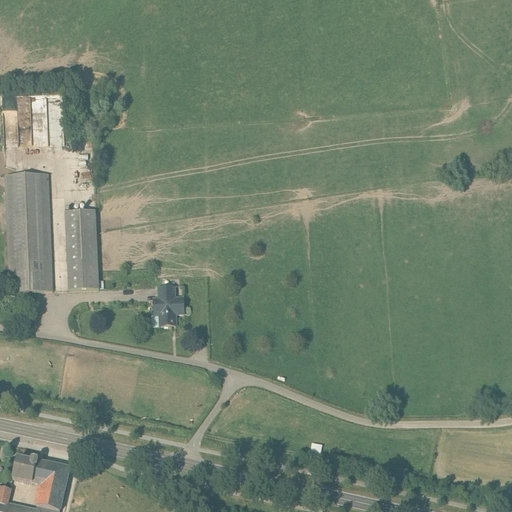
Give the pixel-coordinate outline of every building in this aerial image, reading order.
[(4,178),(10,292),(10,302),(30,301),(30,294),(52,293),(47,176),(4,178)] [(99,291),(98,281),(95,212),(65,214),(69,293),(99,291)] [(159,318),(159,319),(160,329),(172,328),(171,316),(184,316),(184,299),(176,300),(175,289),(157,289),(158,301),(153,301),(153,318),(159,318)] [(321,456),(323,446),(314,444),(311,454),(321,456)] [(32,464),(17,461),(12,481),(31,485),(32,484),(39,487),(35,507),(38,508),(36,511),(35,511),(6,506),(10,492),(0,489),(0,511),(60,511),(70,470),(38,462),(32,461),(32,464)]
